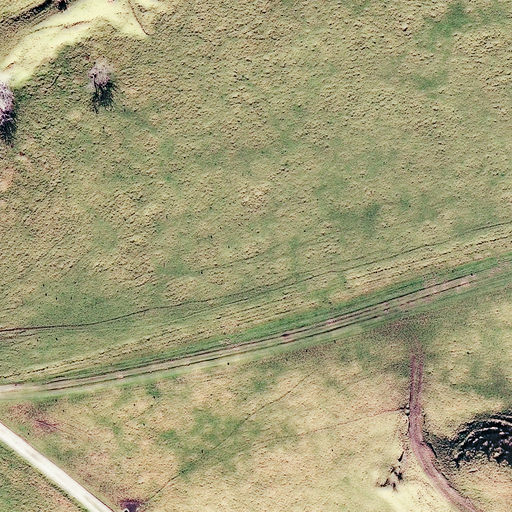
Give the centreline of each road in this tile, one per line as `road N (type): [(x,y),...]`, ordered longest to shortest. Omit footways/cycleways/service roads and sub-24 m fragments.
road 1 (track): [(511,253),(250,330),(0,388)]
road 2 (track): [(0,430),(102,511)]
